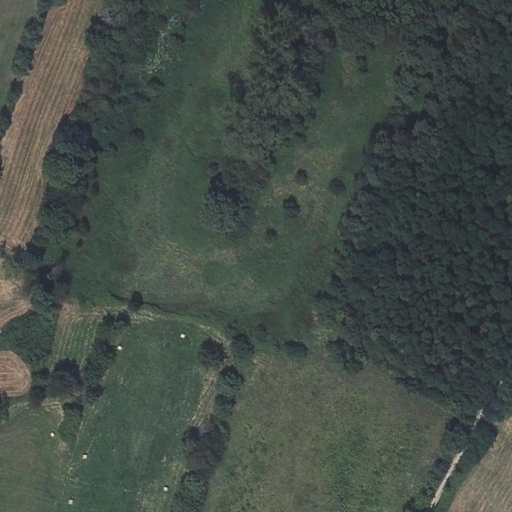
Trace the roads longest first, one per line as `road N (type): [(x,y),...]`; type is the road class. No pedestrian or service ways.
road 1 (track): [(425,511),(511,366)]
road 2 (track): [(483,412),(413,379),(346,363)]
